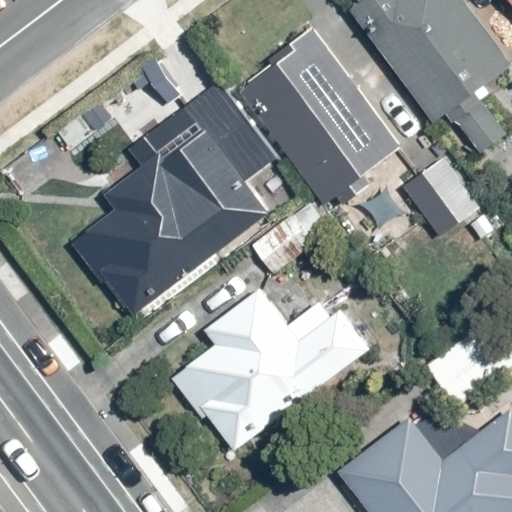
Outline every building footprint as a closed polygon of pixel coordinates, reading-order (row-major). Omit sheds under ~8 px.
[(474,88),(511,58),(511,57),(467,0),(353,0),(348,4),(434,115),(445,106),(479,150),(506,129),(474,88)] [(273,61),(239,86),(325,200),(403,142),(312,20),(267,53),(273,61)] [(114,204),(70,237),(103,281),(106,278),(132,313),(271,209),(206,124),(164,156),(158,149),(104,190),(114,204)] [(481,206),(446,155),(406,182),(441,234),(481,206)] [(328,231),(306,203),(252,244),(274,273),(328,231)] [(299,334),(262,283),(208,322),(220,338),(173,373),(197,406),(202,402),(236,448),(375,348),(341,303),(299,334)] [(411,414),(342,466),(376,511),(511,511),(511,406),(445,458),(411,414)]
